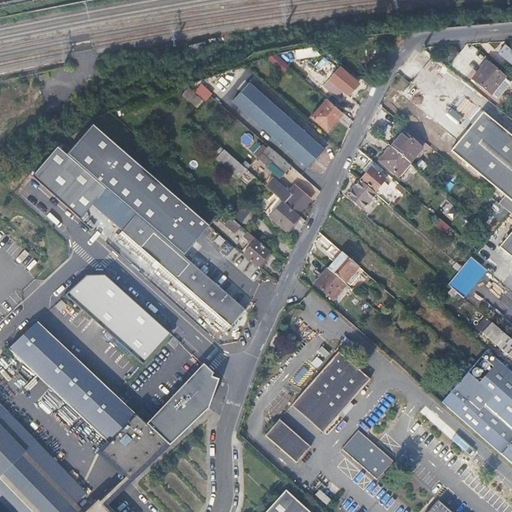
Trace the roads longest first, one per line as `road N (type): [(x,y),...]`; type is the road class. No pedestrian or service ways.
road 1 (unclassified): [(241,378),(399,52),(416,38),(511,29)]
road 2 (unclassified): [(241,378),(94,246)]
road 3 (unclassified): [(216,511),(223,433),(241,378)]
road 4 (unclassified): [(94,246),(0,336)]
